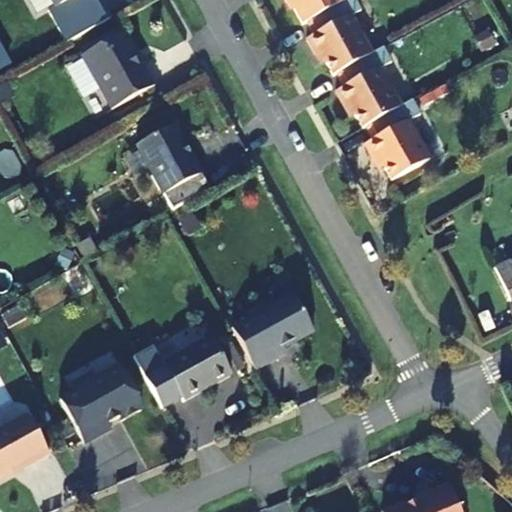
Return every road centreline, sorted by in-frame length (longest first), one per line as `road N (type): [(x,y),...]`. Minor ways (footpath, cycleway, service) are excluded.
road 1 (residential): [(211,0),(427,393)]
road 2 (residential): [(150,511),(427,393)]
